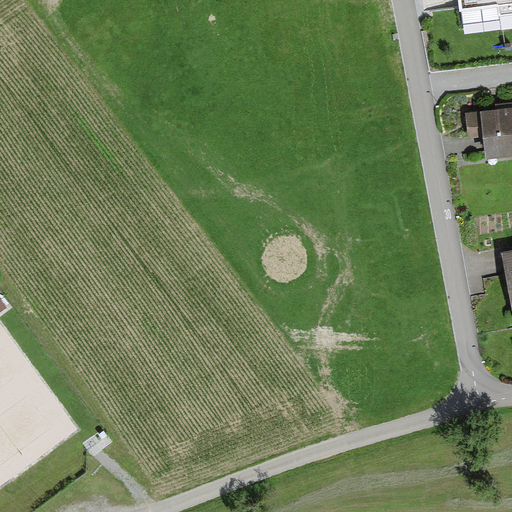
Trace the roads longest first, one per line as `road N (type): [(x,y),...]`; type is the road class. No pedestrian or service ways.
road 1 (residential): [(476,399),(400,0)]
road 2 (residential): [(476,399),(164,511)]
